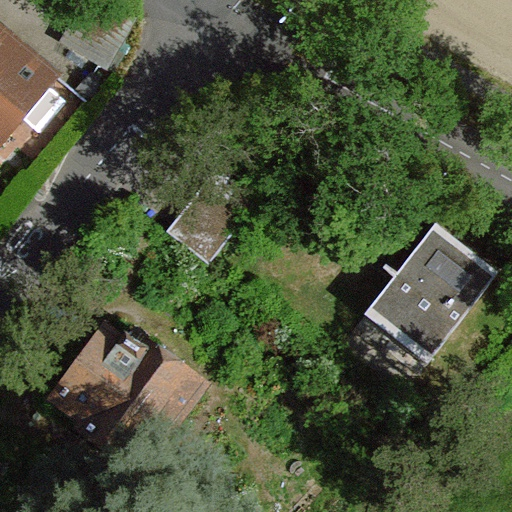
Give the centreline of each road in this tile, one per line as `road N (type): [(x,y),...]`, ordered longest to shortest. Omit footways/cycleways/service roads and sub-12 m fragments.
road 1 (residential): [(214,8),(123,137),(0,279)]
road 2 (tertiary): [(214,8),(511,180)]
